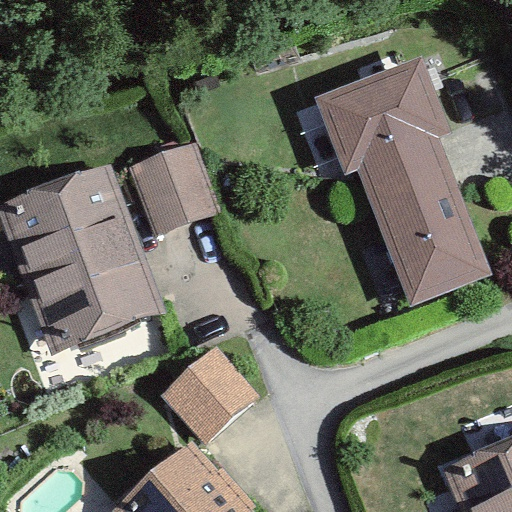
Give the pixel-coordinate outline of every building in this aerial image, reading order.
[(354,199),(368,193),(420,328),(502,297),(450,162),(463,157),(431,76),(323,117),(354,199)] [(188,156),(136,177),(166,255),(218,234),(188,156)] [(120,182),(4,222),(57,372),(173,332),(120,182)] [(224,361),(169,410),(212,458),(267,409),(224,361)] [(251,511),(197,455),(136,511),(251,511)] [(511,511),(511,464),(453,488),(463,511),(511,511)]
